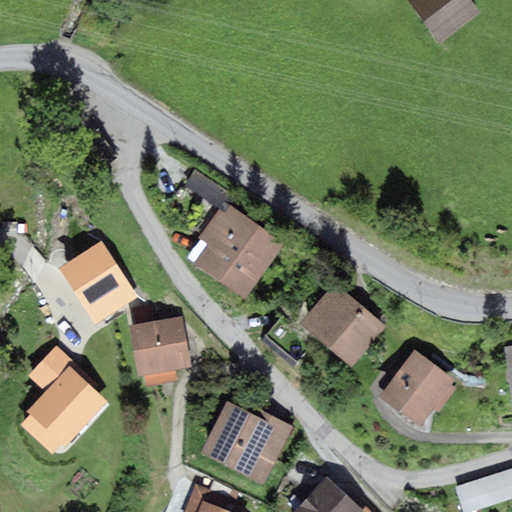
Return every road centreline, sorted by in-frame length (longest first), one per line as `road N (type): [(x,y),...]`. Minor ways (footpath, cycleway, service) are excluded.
road 1 (residential): [(511,457),(436,479),(391,483),(362,471),(180,280),(124,168),(156,121)]
road 2 (tertiary): [(156,121),(418,291),(453,304),(511,307)]
road 3 (unknown): [(166,511),(174,496),(169,425),(176,395),(186,382),(256,360)]
road 4 (tertiary): [(0,57),(73,62),(156,121)]
